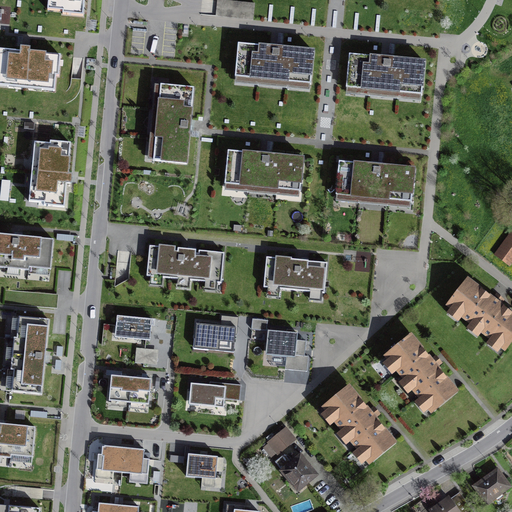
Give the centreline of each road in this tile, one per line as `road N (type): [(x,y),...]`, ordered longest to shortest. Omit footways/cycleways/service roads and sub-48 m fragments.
road 1 (residential): [(121,0),(71,511)]
road 2 (residential): [(369,511),(511,423)]
